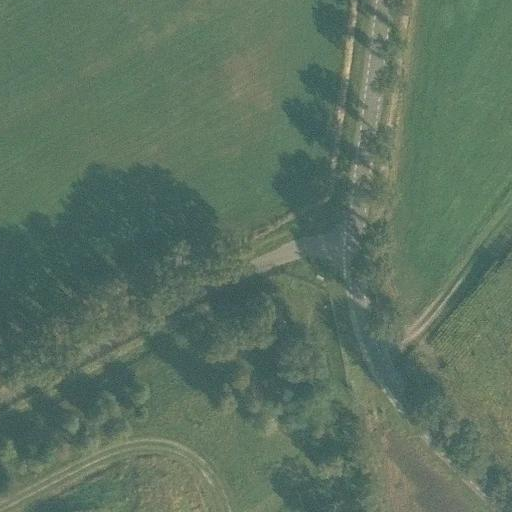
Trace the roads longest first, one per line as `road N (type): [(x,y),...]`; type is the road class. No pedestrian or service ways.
road 1 (unclassified): [(0,394),(264,257),(355,238)]
road 2 (tertiary): [(505,511),(411,422),(381,372),(361,316),(355,238)]
road 3 (track): [(0,505),(79,464),(152,445),(206,476),(219,511)]
road 4 (tertiary): [(355,238),(385,0)]
road 5 (track): [(265,511),(381,372)]
